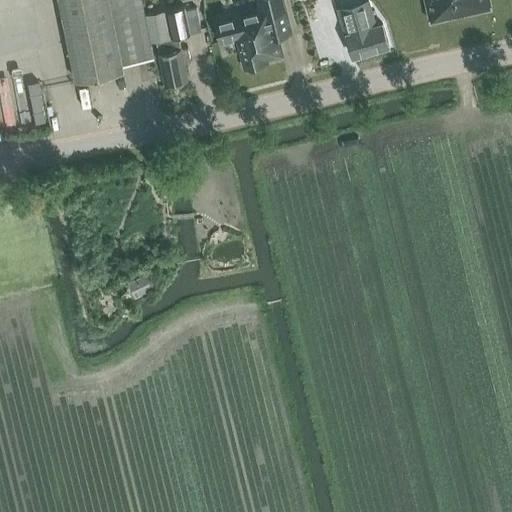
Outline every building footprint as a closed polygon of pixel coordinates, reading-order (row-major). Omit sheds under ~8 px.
[(153,57),(151,43),(145,14),(142,0),(60,0),(77,79),(125,69),(124,63),(153,57)] [(239,37),(246,67),(268,62),(267,58),(283,54),(278,35),(291,32),(283,0),(261,0),(262,2),(215,14),(222,41),(239,37)] [(366,0),(352,4),(340,7),(353,55),(390,44),(384,21),(374,24),(368,0),(366,0)] [(425,0),(430,22),(491,9),(489,0),(425,0)] [(185,9),(190,34),(202,31),(197,6),(185,9)] [(185,7),(145,14),(151,43),(158,41),(166,83),(188,79),(185,64),(192,63),(189,48),(182,48),(180,36),(190,34),(185,9),(185,7)] [(22,122),(9,123),(9,132),(38,131),(37,107),(21,108),(22,122)] [(131,282),(138,296),(153,289),(146,275),(131,282)]
